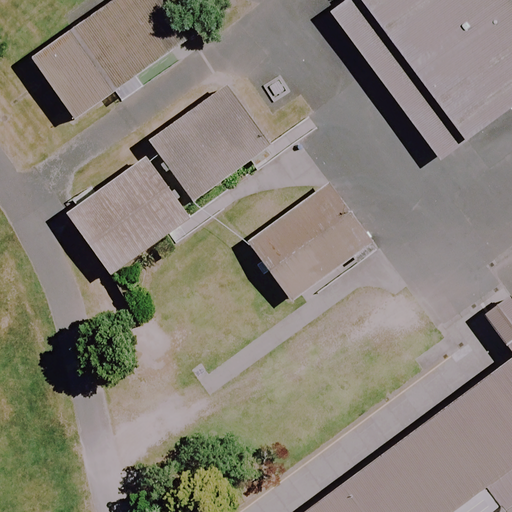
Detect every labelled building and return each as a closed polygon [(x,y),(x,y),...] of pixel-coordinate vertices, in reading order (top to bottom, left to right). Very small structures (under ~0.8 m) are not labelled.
[(200,34),(174,0),(122,0),(41,61),(84,120),(200,34)] [(511,0),(369,0),(471,145),(511,116),(511,0)] [(278,151),(226,81),(68,198),(120,268),(278,151)] [(365,241),(324,187),(247,244),(288,298),(365,241)] [(511,511),(511,358),(303,511),(511,511)]
